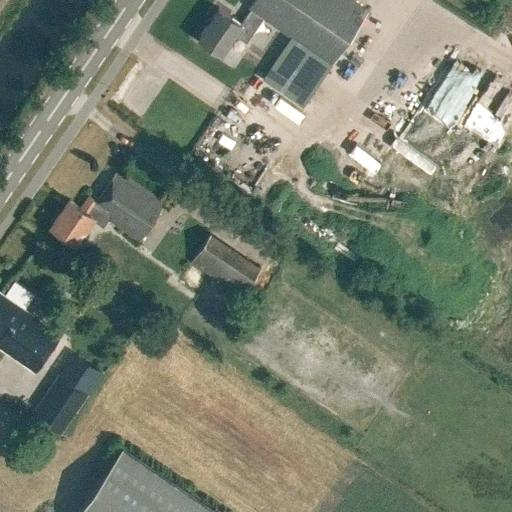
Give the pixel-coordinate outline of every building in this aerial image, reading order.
[(331,63),(367,10),(352,0),(253,0),(248,8),(250,10),(241,23),(218,7),(198,36),(222,53),(235,34),(246,42),(263,17),(331,63)] [(112,210),(107,218),(140,240),(165,202),(117,170),(98,200),(97,201),(112,210)] [(50,225),(76,243),(94,218),(103,224),(107,218),(112,210),(97,201),(98,200),(89,194),(81,205),(69,197),(50,225)] [(185,265),(238,296),(258,262),(205,231),(185,265)] [(0,346),(35,371),(61,333),(0,291),(0,346)] [(60,431),(88,390),(87,390),(59,371),(58,370),(30,411),(60,431)] [(217,511),(123,447),(78,511),(217,511)]
